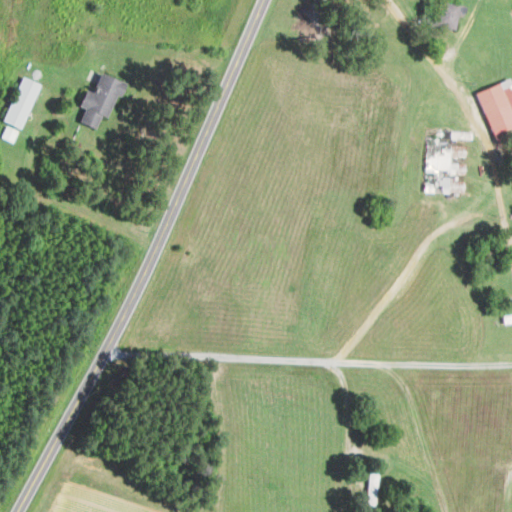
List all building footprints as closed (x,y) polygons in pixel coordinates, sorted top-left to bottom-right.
[(463,16),(465,6),(442,0),(439,0),(434,25),(453,30),(457,14),(463,16)] [(120,82),(97,73),(90,92),(81,88),(75,104),(81,107),(75,121),(92,128),(97,115),(106,119),(120,82)] [(1,121),(5,122),(0,134),(0,138),(13,143),(36,82),(18,75),(1,121)] [(488,133),(511,124),(511,88),(509,78),(473,90),(488,133)] [(374,504),(376,467),(367,467),(365,503),(374,504)]
